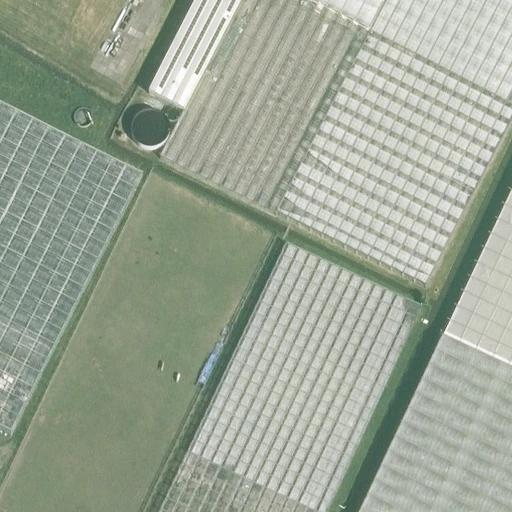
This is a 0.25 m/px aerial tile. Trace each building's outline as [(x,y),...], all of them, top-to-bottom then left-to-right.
[(511,0),(241,0),(238,7),(237,7),(240,0),(227,0),(231,2),(231,3),(224,0),(197,0),(148,95),(183,114),(159,160),(424,290),(511,120),(511,0)] [(0,432),(9,438),(140,179),(0,108),(0,432)] [(167,135),(167,134),(166,128),(162,122),(158,120),(156,118),(149,118),(143,120),(138,124),(135,129),(134,135),(135,141),(139,146),(144,150),(149,151),(156,150),(162,146),(166,141),(167,135)] [(511,511),(511,189),(441,339),(360,511),(511,511)] [(328,511),(420,311),(285,247),(159,511),(328,511)]
